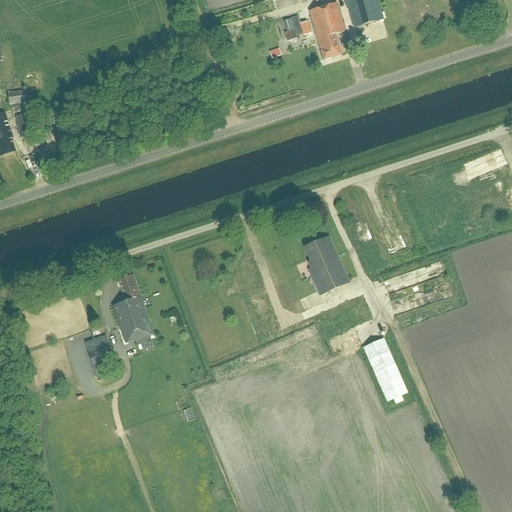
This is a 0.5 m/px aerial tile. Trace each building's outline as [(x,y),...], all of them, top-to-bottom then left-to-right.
[(383,21),(377,0),(345,0),(354,29),(383,21)] [(336,3),(319,8),(321,15),(320,15),(333,58),(342,55),(336,35),(344,32),(336,3)] [(321,15),(319,8),(309,11),(323,61),(333,58),(320,15),(321,15)] [(43,75),(25,76),(26,88),(44,87),(43,75)] [(28,103),(27,92),(8,94),(9,105),(28,103)] [(12,139),(4,113),(0,114),(0,155),(0,156),(15,152),(11,139),(12,139)] [(350,283),(329,237),(304,248),(310,262),(307,263),(310,270),(308,271),(320,297),(350,283)] [(366,237),(353,243),(357,253),(362,263),(375,258),(366,237)] [(306,298),(299,272),(281,277),(289,308),(301,305),(299,300),(306,298)] [(141,298),(133,275),(118,280),(125,303),(114,306),(125,342),(134,339),(135,341),(153,334),(141,298)] [(402,313),(411,310),(408,304),(400,307),(402,313)] [(300,359),(328,349),(323,335),(333,331),(329,319),(302,328),(309,348),(301,351),(299,345),(296,347),(300,359)] [(118,371),(106,336),(85,343),(96,378),(118,371)] [(408,394),(384,340),(363,349),(387,403),(394,400),(396,405),(404,402),(401,397),(408,394)] [(152,341),(143,342),(143,350),(152,350),(152,341)]
